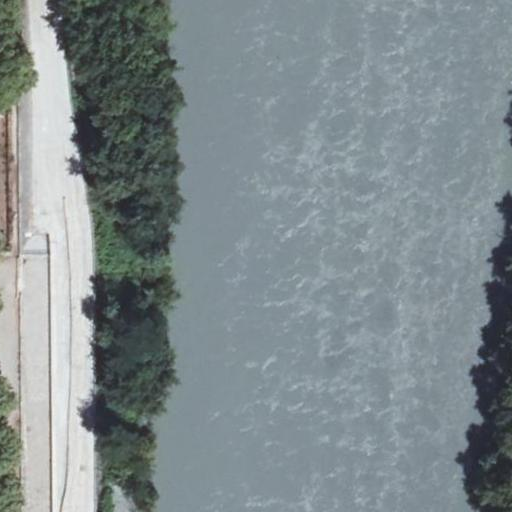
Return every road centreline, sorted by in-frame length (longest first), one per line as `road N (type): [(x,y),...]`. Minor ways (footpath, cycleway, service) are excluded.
road 1 (tertiary): [(68,511),(70,252),(45,0)]
road 2 (unknown): [(37,511),(29,269),(0,268)]
